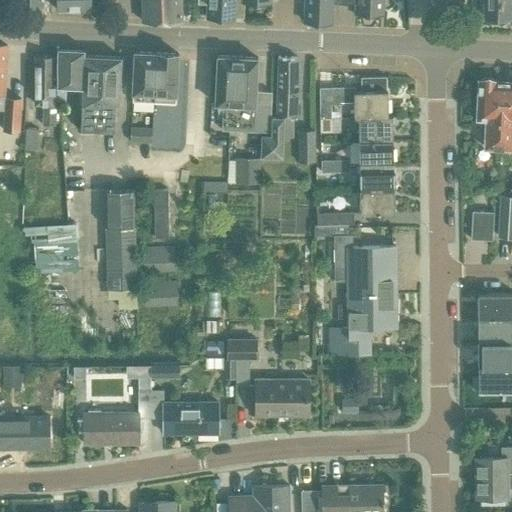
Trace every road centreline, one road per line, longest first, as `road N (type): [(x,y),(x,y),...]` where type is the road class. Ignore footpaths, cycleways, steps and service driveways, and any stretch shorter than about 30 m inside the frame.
road 1 (residential): [(0,483),(296,448),(437,444)]
road 2 (residential): [(436,412),(433,48)]
road 3 (residential): [(174,157),(174,266),(0,266)]
road 4 (tertiary): [(284,41),(134,34)]
road 5 (tertiary): [(418,48),(284,41)]
road 6 (tertiary): [(134,34),(0,27)]
